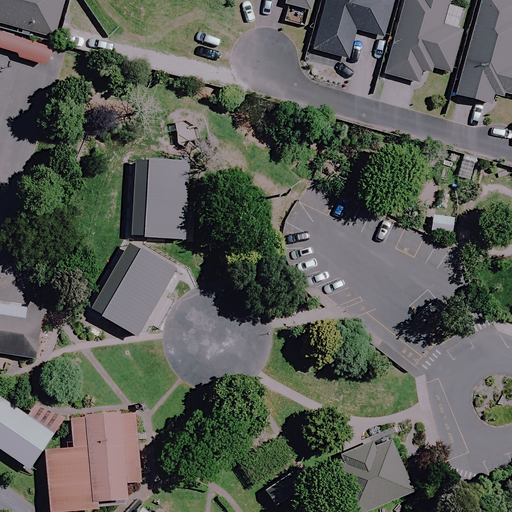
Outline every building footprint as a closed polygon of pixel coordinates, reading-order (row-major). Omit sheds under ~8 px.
[(0,0),(0,31),(49,44),(61,0),(0,0)] [(282,0),(281,7),(308,14),(311,0),(282,0)] [(325,0),(309,56),(345,67),(355,33),(380,41),(392,0),(325,0)] [(416,85),(419,76),(428,78),(430,71),(448,75),(459,32),(441,28),(448,0),(402,0),(383,76),(416,85)] [(489,106),(492,98),(502,101),(503,96),(511,98),(511,68),(510,68),(511,61),(511,1),(505,0),(479,0),(454,97),(489,106)] [(166,183),(163,158),(140,161),(142,177),(155,184),(166,183)] [(0,351),(42,357),(50,309),(0,301),(0,351)] [(58,432),(0,392),(0,446),(33,469),(58,432)] [(133,502),(124,414),(74,418),(76,448),(49,451),(55,509),(133,502)]
